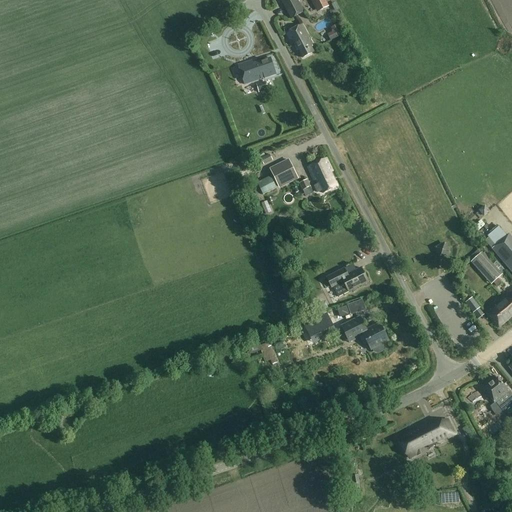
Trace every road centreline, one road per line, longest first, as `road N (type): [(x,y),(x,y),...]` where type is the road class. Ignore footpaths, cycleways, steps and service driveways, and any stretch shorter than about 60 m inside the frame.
road 1 (unclassified): [(451,377),(258,0)]
road 2 (tertiary): [(94,511),(341,428),(451,377)]
